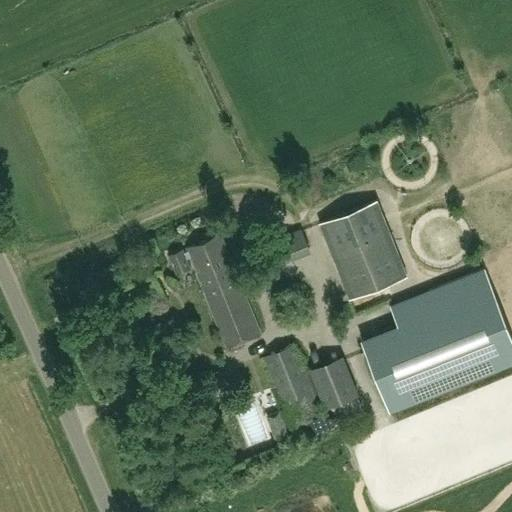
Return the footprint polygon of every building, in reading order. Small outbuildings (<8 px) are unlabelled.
[(320,220),(350,296),(407,273),(377,197),(320,220)] [(272,236),(280,256),(312,244),(305,224),(272,236)] [(183,251),(182,248),(168,253),(174,270),(188,264),(185,257),(190,255),(225,344),(259,331),(243,290),(243,289),(221,232),(186,245),(187,249),(183,251)] [(401,402),(511,358),(511,336),(485,267),(429,290),(436,309),(362,338),(389,407),(395,405),(396,408),(403,406),(401,402)] [(411,290),(395,296),(402,313),(417,307),(411,290)] [(317,408),(292,345),(265,355),(290,419),(317,408)] [(326,405),(356,393),(341,354),(310,366),(326,405)]
